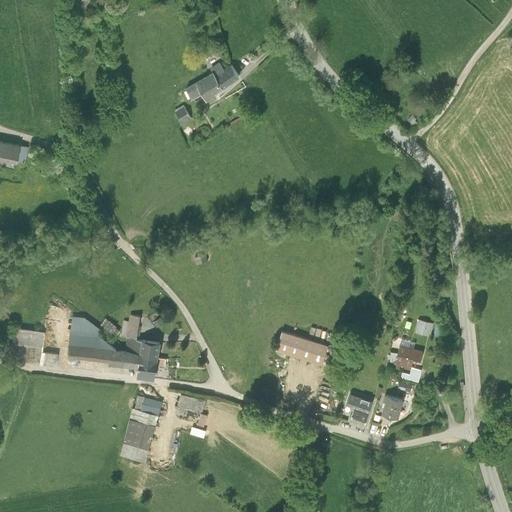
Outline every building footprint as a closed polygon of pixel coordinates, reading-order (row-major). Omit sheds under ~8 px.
[(217,69),(186,87),(192,97),(202,91),(207,99),(217,93),(215,90),(239,75),(232,64),(220,72),(217,69)] [(193,119),(186,106),(175,113),(181,125),(193,119)] [(19,145),(0,140),(0,158),(15,162),(16,161),(19,145)] [(27,147),(19,145),(16,161),(24,163),(27,147)] [(62,358),(133,370),(133,366),(135,341),(139,317),(130,315),(128,322),(124,321),(120,338),(127,340),(125,352),(116,350),(100,337),(99,331),(97,330),(82,318),(70,317),(62,358)] [(431,335),(435,321),(419,318),(416,331),(431,335)] [(106,319),(97,330),(99,331),(113,339),(119,331),(106,319)] [(9,362),(57,369),(58,356),(41,354),(44,334),(13,330),(9,362)] [(329,344),(282,330),(275,352),(322,366),(329,344)] [(156,368),(160,344),(135,341),(133,366),(156,368)] [(426,350),(400,345),(395,365),(421,371),(426,350)] [(154,382),(156,368),(133,366),(133,370),(134,379),(154,382)] [(379,413),(398,419),(404,401),(385,395),(379,413)] [(205,403),(179,396),(175,414),(186,418),(188,411),(200,414),(196,426),(203,428),(206,416),(202,415),(205,403)] [(355,408),(351,422),(366,427),(374,403),(351,396),(348,405),(355,408)] [(120,457),(145,464),(158,403),(136,397),(128,420),(120,457)] [(204,439),(207,431),(192,427),(190,435),(204,439)]
